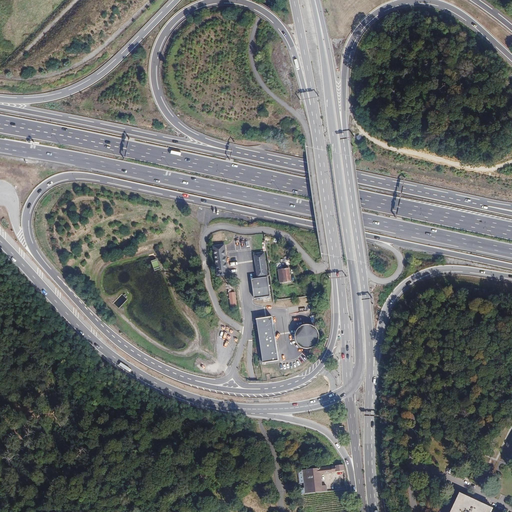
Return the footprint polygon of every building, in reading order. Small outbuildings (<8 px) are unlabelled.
[(229,275),(225,245),(213,247),(218,277),(229,275)] [(268,276),(264,253),(254,255),(258,278),(268,276)] [(289,268),(279,270),(278,270),(280,283),(290,282),(289,268)] [(270,297),(267,278),(252,280),(255,299),(270,297)] [(237,292),(230,292),(231,308),(238,307),(237,292)] [(272,317),(257,320),(265,364),(279,362),(272,317)] [(318,339),(318,337),(318,334),(317,332),(316,330),(314,328),(313,326),(310,325),(308,325),(306,324),(304,325),(301,325),(299,326),(297,328),(296,330),(295,332),(294,334),(294,336),(294,339),(295,341),(296,343),(297,345),(299,346),(301,348),(303,348),(306,349),(308,348),(310,348),(313,347),(314,345),(316,343),(317,341),(318,339)] [(325,473),(344,471),(343,465),(298,471),(299,477),(325,473)] [(301,494),(327,491),(325,473),(299,477),(301,494)] [(488,511),(490,509),(476,503),(461,496),(453,511),(488,511)]
